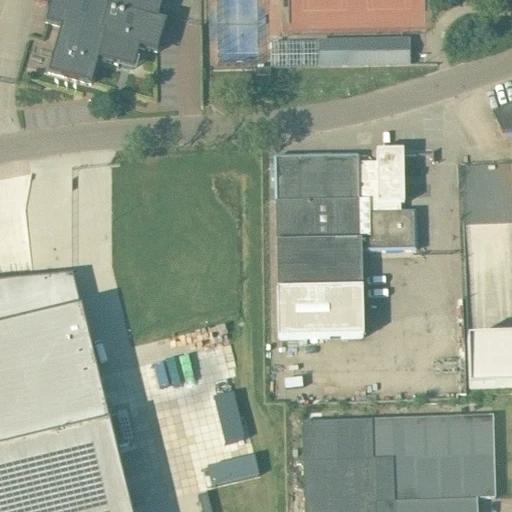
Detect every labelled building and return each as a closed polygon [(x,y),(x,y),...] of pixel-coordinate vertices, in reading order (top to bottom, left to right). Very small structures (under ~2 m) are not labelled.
[(157,54),(158,47),(166,18),(159,16),(162,0),(52,0),(46,25),(61,30),(49,75),(91,87),(98,62),(132,72),(139,49),(157,54)] [(318,69),(409,67),(408,41),(318,43),(318,69)] [(511,133),(511,104),(492,115),(501,134),(511,133)] [(361,254),(415,253),(415,214),(400,214),(400,205),(402,205),(402,153),(376,154),(377,164),(360,164),(360,159),(359,160),(274,160),(277,341),(363,340),(361,254)] [(511,340),(467,342),(469,391),(511,389),(511,340)] [(212,398),(224,445),(243,440),(231,393),(212,398)] [(475,511),(475,501),(492,500),(490,418),(301,424),(301,427),(300,427),(302,511),(475,511)] [(12,424),(0,426),(0,449),(1,453),(18,449),(12,424)] [(253,455),(207,467),(212,488),(258,476),(253,455)]
